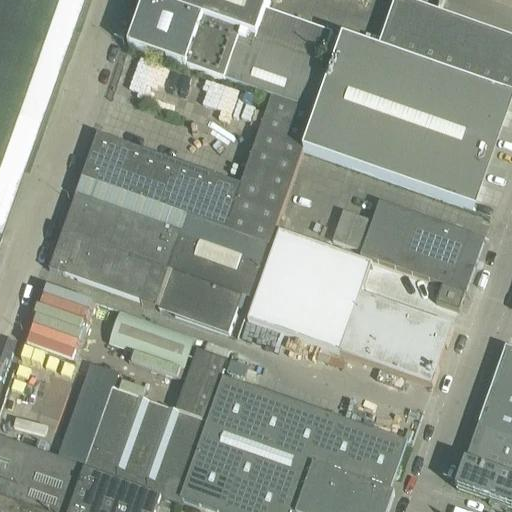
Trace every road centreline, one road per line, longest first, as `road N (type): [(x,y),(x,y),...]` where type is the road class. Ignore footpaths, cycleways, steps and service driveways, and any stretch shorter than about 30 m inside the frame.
road 1 (unclassified): [(0,335),(118,0)]
road 2 (unclassified): [(427,511),(511,261)]
